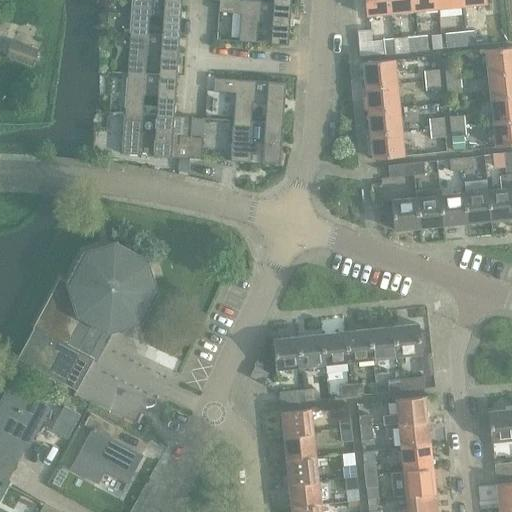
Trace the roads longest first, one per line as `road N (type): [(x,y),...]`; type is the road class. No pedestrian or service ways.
road 1 (residential): [(296,224),(33,173)]
road 2 (residential): [(475,511),(458,353),(478,287)]
road 3 (residential): [(212,403),(296,224)]
road 4 (residential): [(478,287),(296,224)]
road 5 (residential): [(296,224),(318,68)]
road 6 (residential): [(254,511),(245,425),(212,403)]
road 7 (residential): [(193,58),(318,68)]
road 8 (residential): [(157,511),(212,403)]
